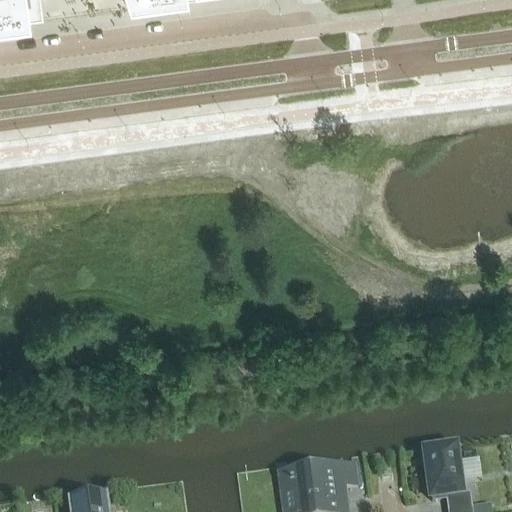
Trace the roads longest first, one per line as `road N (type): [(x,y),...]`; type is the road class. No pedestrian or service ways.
road 1 (secondary): [(0,127),(511,59)]
road 2 (secondary): [(511,37),(0,104)]
